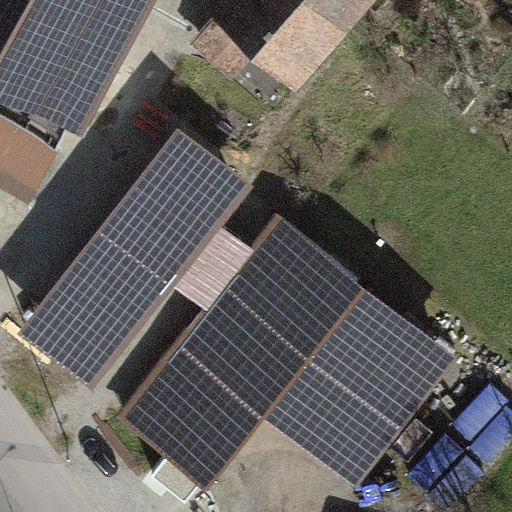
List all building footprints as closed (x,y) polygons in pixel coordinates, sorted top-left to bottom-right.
[(142,0),(0,0),(0,78),(77,120),(142,0)] [(287,78),(342,14),(325,0),(197,0),(207,8),(181,40),(223,75),(249,45),(287,78)] [(325,0),(342,14),(354,0),(325,0)] [(0,186),(23,198),(51,145),(0,118),(0,186)] [(255,188),(178,128),(17,337),(94,396),(255,188)] [(463,358),(278,214),(119,415),(209,486),(269,410),(364,484),(463,358)]
